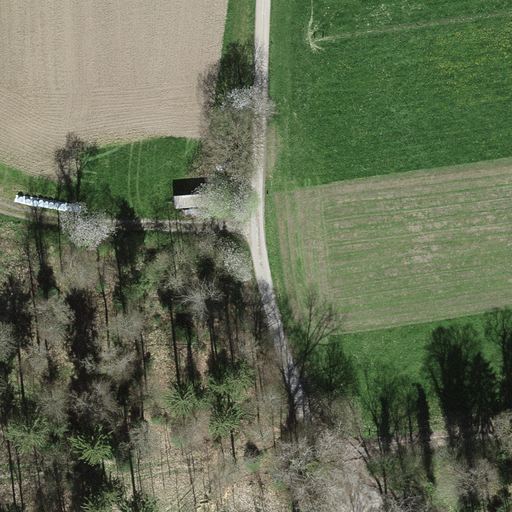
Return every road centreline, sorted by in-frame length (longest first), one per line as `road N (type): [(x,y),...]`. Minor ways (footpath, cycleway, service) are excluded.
road 1 (track): [(255,228),(29,216),(0,207)]
road 2 (track): [(255,228),(260,0)]
road 3 (track): [(311,425),(274,324),(255,228)]
road 4 (track): [(511,426),(341,453)]
